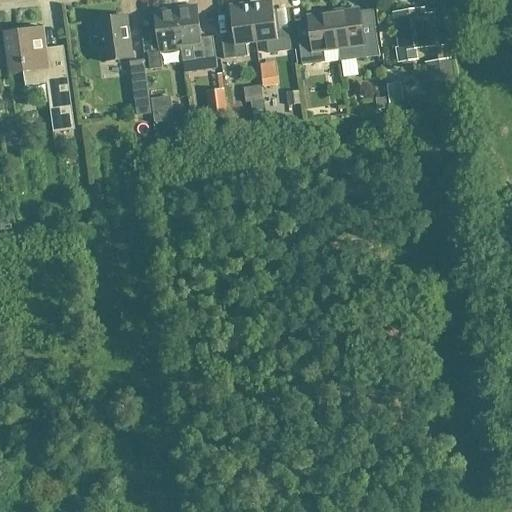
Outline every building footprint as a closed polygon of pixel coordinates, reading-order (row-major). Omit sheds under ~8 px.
[(271,2),(250,5),(255,45),(265,43),(267,56),(290,52),(287,31),(275,32),(271,2)] [(255,45),(250,5),(228,8),(232,38),(220,40),(223,62),(247,58),(245,46),(255,45)] [(175,11),(180,51),(182,64),(203,61),(203,64),(215,63),(212,39),(200,40),(196,9),(175,11)] [(180,51),(175,11),(153,14),(159,53),(147,55),(149,72),(161,70),(159,54),(180,51)] [(359,11),(333,15),(338,50),(339,62),(353,60),(355,60),(378,56),(373,28),(361,29),(359,14),(359,11)] [(415,61),(413,48),(434,45),(430,17),(420,18),(419,13),(396,16),(401,49),(396,50),(398,64),(415,61)] [(338,50),(333,15),(307,19),(308,25),(295,27),(301,68),(324,64),(323,52),(338,50)] [(96,22),(97,34),(92,35),(89,39),(90,46),(94,49),(99,49),(101,64),(131,60),(125,18),(96,22)] [(62,48),(45,51),(42,29),(16,33),(17,35),(4,37),(9,74),(22,73),(24,89),(46,86),(52,135),(74,132),(62,48)] [(425,66),(431,105),(458,101),(451,61),(425,66)] [(128,64),(132,97),(147,95),(143,62),(128,64)] [(204,73),(216,71),(215,64),(203,66),(204,73)] [(398,76),(385,83),(392,97),(405,90),(398,76)] [(221,92),(205,94),(208,117),(224,115),(221,92)] [(297,95),(285,96),(287,110),(299,109),(297,95)] [(150,101),(153,126),(173,123),(170,99),(150,101)]
